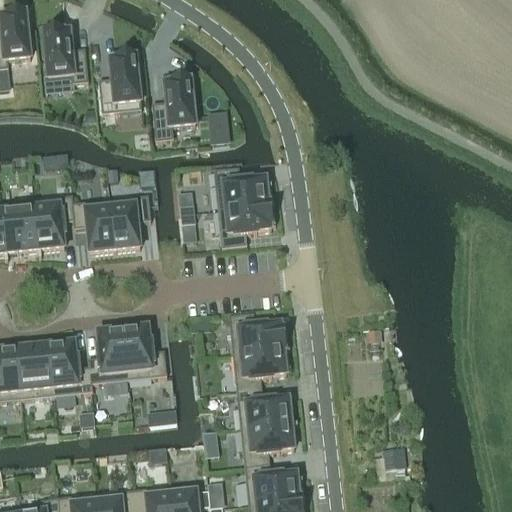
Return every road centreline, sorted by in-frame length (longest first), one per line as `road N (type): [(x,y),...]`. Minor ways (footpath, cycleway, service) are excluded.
road 1 (residential): [(311,290),(289,140),(274,99),(216,31),(167,0)]
road 2 (residential): [(337,511),(311,290)]
road 3 (residential): [(311,290),(165,301)]
